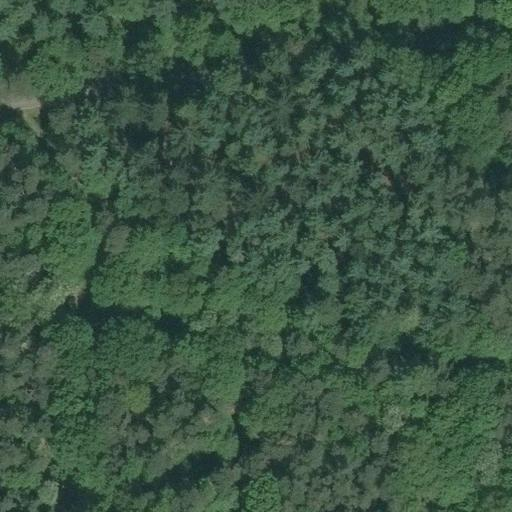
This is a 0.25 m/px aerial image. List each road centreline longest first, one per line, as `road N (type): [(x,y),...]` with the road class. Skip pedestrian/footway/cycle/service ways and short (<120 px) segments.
road 1 (track): [(0,105),(511,482)]
road 2 (unclassified): [(0,88),(511,11)]
